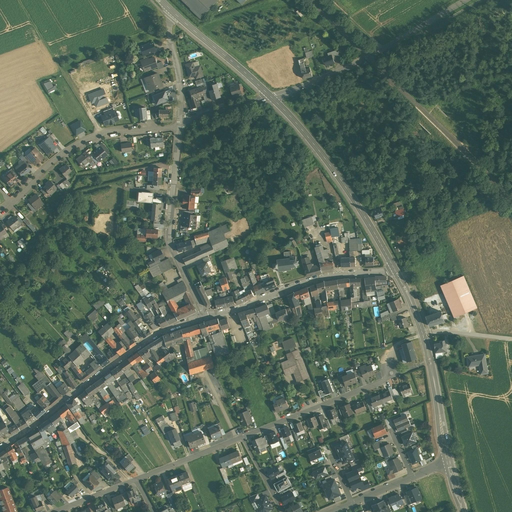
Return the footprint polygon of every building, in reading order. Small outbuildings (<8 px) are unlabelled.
[(218,1),(217,0),(180,0),(201,19),(218,1)] [(152,43),(141,47),(142,51),(142,53),(142,54),(144,55),(146,54),(148,53),(148,54),(153,52),(155,51),(155,49),(152,43)] [(338,52),(331,54),(331,55),(332,55),(334,59),(340,57),(338,52),(339,52),(338,51),(337,50),(338,52)] [(329,56),(323,58),(324,59),(325,64),(326,66),(335,63),(334,59),(332,55),(329,56)] [(149,60),(141,63),(144,72),(157,67),(156,64),(154,58),(149,60)] [(200,66),(194,68),(194,67),(193,68),(192,64),(193,63),(192,62),(185,65),(189,78),(196,76),(196,79),(203,77),(200,66)] [(305,66),(300,67),(304,79),(313,76),(310,68),(308,69),(306,69),(305,66)] [(148,77),(144,78),(147,84),(160,80),(157,73),(148,77)] [(146,92),(149,91),(147,84),(144,78),(141,79),(140,80),(143,85),(145,92),(146,92)] [(160,80),(147,84),(149,91),(153,89),(162,86),(160,80)] [(53,87),(50,81),(43,84),(47,91),(53,87)] [(201,87),(203,93),(205,92),(202,83),(196,85),(197,88),(201,87)] [(237,84),(235,84),(235,85),(235,86),(231,88),(233,96),(241,94),(239,84),(237,84)] [(197,88),(189,91),(192,99),(196,98),(198,97),(204,95),(203,93),(201,87),(197,88)] [(215,89),(210,91),(211,96),(212,100),(221,97),(218,88),(215,89)] [(94,102),(96,107),(108,102),(106,98),(103,99),(102,95),(105,94),(103,89),(88,95),(91,103),(94,102)] [(153,96),(156,104),(162,102),(166,100),(167,100),(164,92),(160,94),(157,95),(153,96)] [(196,98),(192,99),(189,100),(192,108),(196,107),(199,106),(196,98)] [(146,108),(139,108),(139,112),(139,116),(140,120),(147,119),(146,111),(146,108)] [(168,119),(167,108),(162,109),(156,109),(156,110),(154,110),(154,115),(153,115),(154,120),(168,119)] [(105,115),(102,117),(105,125),(109,123),(110,124),(114,123),(113,122),(118,120),(115,112),(105,115)] [(80,121),(74,125),(71,126),(76,135),(85,130),(80,121)] [(162,138),(149,139),(150,148),(163,146),(162,138)] [(49,139),(42,145),(41,144),(40,145),(48,154),(56,147),(52,142),(50,139),(49,139)] [(100,147),(107,155),(109,153),(102,143),(99,145),(100,147)] [(130,143),(120,144),(122,152),(131,151),(131,150),(130,144),(130,143)] [(100,147),(92,153),(94,155),(99,161),(107,155),(100,147)] [(43,158),(35,148),(34,148),(35,149),(27,155),(26,155),(32,162),(34,165),(43,158)] [(85,156),(83,154),(76,160),(82,167),(89,161),(85,156)] [(32,162),(26,155),(24,157),(30,164),(32,162)] [(30,164),(24,157),(21,159),(23,162),(24,164),(25,163),(27,166),(30,164)] [(118,163),(114,158),(109,162),(112,166),(114,164),(116,166),(118,163)] [(15,168),(16,170),(24,164),(23,162),(15,168)] [(27,166),(25,163),(24,164),(16,170),(22,176),(30,170),(27,166)] [(71,171),(66,164),(63,167),(62,167),(59,169),(62,173),(65,177),(70,172),(71,171)] [(161,169),(154,168),(153,177),(161,177),(161,169)] [(14,176),(11,172),(9,173),(4,178),(9,183),(9,185),(10,186),(11,186),(12,185),(17,180),(14,176)] [(70,172),(65,177),(67,179),(68,180),(73,176),(70,172)] [(161,177),(153,177),(152,185),(158,185),(160,185),(161,177)] [(48,181),(45,184),(45,186),(43,188),(47,192),(44,194),(46,196),(48,196),(56,189),(56,188),(50,181),(48,181)] [(137,202),(152,203),(153,199),(153,193),(138,192),(137,202)] [(36,194),(28,200),(31,203),(36,209),(43,204),(36,194)] [(162,204),(152,203),(152,212),(161,213),(162,204)] [(380,208),(373,211),(376,218),(383,216),(380,208)] [(161,213),(152,212),(151,221),(154,221),(160,221),(161,213)] [(20,224),(14,216),(6,222),(12,230),(20,224)] [(312,217),(301,220),(305,227),(315,224),(312,217)] [(227,224),(208,233),(209,237),(210,241),(225,235),(224,233),(230,230),(227,224)] [(331,232),(331,237),(339,236),(337,227),(330,229),(331,232)] [(158,230),(146,230),(146,236),(146,238),(151,238),(151,241),(154,241),(154,238),(157,238),(158,230)] [(225,235),(210,241),(211,243),(212,246),(215,252),(229,246),(227,240),(225,235)] [(235,236),(227,240),(229,246),(238,242),(235,236)] [(21,238),(17,241),(22,248),(26,245),(21,238)] [(190,241),(177,245),(179,252),(192,248),(190,241)] [(181,256),(183,259),(212,246),(211,243),(181,256)] [(332,255),(329,256),(327,249),(323,250),(322,245),(315,247),(320,264),(320,265),(321,271),(334,269),(332,255)] [(183,259),(185,265),(215,252),(212,246),(183,259)] [(163,258),(160,250),(149,255),(151,262),(154,260),(155,262),(158,260),(163,258)] [(285,259),(277,260),(277,263),(278,268),(278,272),(280,272),(280,271),(292,270),(291,267),(293,267),(293,268),(294,268),(294,267),(296,267),(297,268),(297,267),(298,265),(299,265),(299,264),(298,264),(298,262),(299,261),(298,261),(297,261),(296,260),(296,259),(296,256),(292,257),(289,257),(290,258),(285,259)] [(307,258),(302,259),(304,268),(311,266),(311,264),(310,264),(308,257),(307,258)] [(150,268),(148,269),(153,277),(173,267),(169,258),(150,268)] [(224,267),(226,273),(231,271),(235,269),(231,258),(222,262),(224,267)] [(350,258),(341,258),(341,267),(350,267),(350,258)] [(205,263),(198,267),(202,276),(211,271),(208,265),(211,264),(210,261),(205,263)] [(311,266),(304,268),(307,277),(317,274),(316,265),(311,266)] [(252,271),(249,272),(250,275),(254,287),(257,286),(256,284),(256,283),(252,271)] [(250,284),(244,287),(245,288),(244,289),(246,292),(251,290),(254,288),(254,287),(250,275),(247,276),(249,281),(250,284)] [(464,276),(440,286),(454,318),(477,308),(464,276)] [(375,277),(364,279),(365,286),(366,291),(376,290),(376,287),(375,284),(375,281),(375,277)] [(226,278),(219,280),(222,286),(223,291),(230,289),(226,278)] [(274,279),(263,283),(266,291),(277,286),(274,279)] [(345,279),(337,280),(338,288),(338,289),(340,299),(340,301),(344,301),(344,297),(343,287),(346,287),(345,279)] [(356,279),(350,279),(351,297),(351,300),(351,303),(355,302),(355,299),(359,299),(358,297),(357,297),(356,279)] [(337,280),(324,282),(326,290),(338,288),(337,280)] [(161,293),(164,298),(171,294),(186,287),(183,281),(178,284),(168,289),(161,293)] [(324,282),(317,284),(318,292),(322,292),(323,296),(324,301),(327,300),(327,296),(326,293),(326,290),(324,282)] [(254,287),(254,288),(257,295),(266,291),(263,283),(257,286),(254,287)] [(158,287),(161,293),(168,289),(165,284),(163,285),(158,287)] [(205,291),(202,284),(196,287),(206,307),(211,305),(210,302),(205,291)] [(316,284),(310,287),(312,296),(315,296),(318,295),(318,292),(316,284)] [(138,292),(142,298),(150,293),(146,287),(138,292)] [(186,287),(171,294),(174,300),(184,295),(189,293),(186,287)] [(307,288),(299,291),(301,297),(302,299),(310,296),(307,288)] [(205,291),(210,302),(213,300),(211,296),(214,295),(211,289),(205,291)] [(242,290),(241,290),(239,291),(238,290),(233,293),(237,304),(247,300),(244,293),(246,292),(244,289),(242,290)] [(246,292),(244,293),(247,300),(254,296),(251,290),(246,292)] [(299,291),(287,296),(292,308),(295,306),(297,314),(297,315),(301,314),(301,311),(300,306),(299,306),(299,305),(296,298),(301,297),(299,291)] [(189,293),(184,295),(189,306),(192,304),(194,304),(189,293)] [(171,294),(164,298),(165,300),(167,303),(168,304),(173,301),(174,300),(171,294)] [(98,306),(99,308),(107,301),(104,296),(93,306),(95,308),(98,306)] [(156,303),(151,296),(144,301),(147,306),(148,307),(150,306),(154,304),(156,303)] [(227,298),(224,299),(227,307),(235,305),(232,297),(227,298)] [(121,306),(125,304),(121,298),(117,300),(121,306)] [(140,308),(143,312),(145,311),(143,308),(147,306),(144,301),(143,299),(140,301),(141,302),(138,304),(140,308)] [(224,299),(215,301),(217,309),(227,307),(224,299)] [(398,299),(390,303),(394,312),(402,308),(398,299)] [(344,301),(340,301),(341,308),(342,311),(352,309),(352,308),(351,303),(351,300),(344,301)] [(173,301),(168,304),(173,313),(178,311),(173,301)] [(333,302),(327,303),(328,306),(329,310),(341,308),(340,301),(339,301),(333,302)] [(164,317),(161,312),(160,311),(159,308),(157,304),(156,303),(154,304),(156,308),(155,309),(155,310),(159,316),(161,318),(156,320),(161,328),(167,324),(168,324),(164,317)] [(189,306),(181,310),(185,317),(196,312),(192,304),(189,306)] [(267,304),(255,309),(257,315),(258,317),(270,313),(267,304)] [(99,308),(98,306),(95,308),(96,309),(98,312),(107,323),(108,324),(111,322),(99,308)] [(328,306),(325,306),(321,307),(323,315),(329,314),(329,310),(328,306)] [(316,318),(323,316),(323,315),(321,307),(317,308),(314,308),(316,318)] [(138,309),(143,316),(147,314),(145,311),(143,312),(140,308),(138,309)] [(96,309),(87,317),(92,323),(94,321),(98,319),(95,315),(98,312),(96,309)] [(255,309),(249,310),(245,311),(248,318),(253,317),(257,315),(255,309)] [(286,309),(281,310),(281,309),(279,310),(280,311),(276,313),(279,321),(282,320),(283,322),(284,321),(285,322),(286,322),(286,320),(287,320),(286,318),(289,317),(286,310),(286,309)] [(135,316),(130,310),(125,313),(131,321),(136,318),(135,316)] [(178,311),(173,313),(177,320),(185,317),(181,310),(178,311)] [(248,318),(245,311),(239,314),(244,328),(250,326),(248,318)] [(382,322),(391,318),(389,315),(387,311),(380,314),(382,322)] [(441,312),(426,317),(429,326),(444,322),(441,312)] [(166,316),(164,317),(168,324),(177,320),(173,313),(166,316)] [(271,315),(272,319),(273,319),(273,320),(274,323),(279,321),(276,313),(271,315)] [(152,315),(145,319),(149,325),(153,324),(155,322),(152,315)] [(258,317),(257,315),(253,317),(255,322),(257,321),(261,334),(264,333),(263,331),(262,328),(261,325),(261,324),(258,317)] [(221,328),(222,331),(230,328),(227,318),(219,321),(221,328)] [(399,320),(398,320),(398,321),(399,324),(400,328),(401,328),(408,326),(405,318),(399,320)] [(218,319),(204,323),(207,332),(212,331),(215,330),(221,328),(219,321),(218,319)] [(137,320),(133,323),(139,331),(143,328),(140,323),(137,320)] [(92,323),(97,332),(100,329),(94,321),(92,323)] [(107,323),(103,326),(110,334),(114,331),(112,329),(108,324),(107,323)] [(122,333),(125,331),(121,325),(120,323),(116,326),(122,333)] [(207,332),(204,323),(200,324),(202,332),(204,336),(208,335),(207,332)] [(200,324),(192,326),(195,334),(200,333),(202,332),(200,324)] [(100,329),(97,332),(105,339),(108,336),(110,334),(103,326),(100,329)] [(122,333),(116,326),(112,329),(114,331),(121,340),(122,340),(125,337),(122,333)] [(195,334),(192,326),(181,330),(183,341),(189,339),(189,336),(195,334)] [(132,329),(131,327),(130,328),(129,327),(128,327),(126,328),(126,329),(127,330),(125,331),(132,339),(137,335),(132,329)] [(145,331),(143,328),(139,331),(143,338),(151,333),(148,329),(145,331)] [(64,333),(69,339),(73,334),(68,329),(64,333)] [(181,330),(165,335),(167,343),(168,343),(168,344),(169,344),(173,343),(173,344),(183,342),(183,341),(181,330)] [(227,348),(222,332),(213,335),(212,335),(215,344),(218,351),(225,348),(227,348)] [(86,334),(79,340),(82,343),(83,344),(87,340),(90,338),(86,334)] [(165,335),(162,337),(164,343),(165,346),(173,344),(173,343),(169,344),(168,344),(168,343),(167,343),(165,335)] [(116,345),(108,336),(105,339),(106,341),(113,348),(116,345)] [(129,342),(125,337),(122,340),(129,349),(135,344),(132,340),(129,342)] [(162,337),(153,342),(157,347),(160,345),(160,346),(163,345),(162,344),(164,343),(162,337)] [(298,350),(295,351),(293,347),(296,346),(293,338),(283,342),(286,350),(290,348),(291,352),(287,354),(290,360),(281,363),(286,375),(294,372),(297,382),(308,378),(298,350)] [(186,358),(193,356),(189,339),(183,341),(183,342),(186,358)] [(116,345),(113,348),(115,351),(119,355),(119,356),(129,349),(122,340),(121,340),(116,345)] [(411,341),(402,344),(403,348),(399,350),(403,363),(416,359),(411,341)] [(445,341),(434,342),(435,352),(442,351),(444,351),(446,351),(445,341)] [(153,342),(145,347),(150,355),(155,352),(153,349),(157,347),(153,342)] [(75,349),(83,357),(84,359),(90,353),(86,348),(83,344),(82,343),(75,349)] [(96,346),(94,343),(92,345),(97,352),(100,349),(96,346)] [(64,345),(61,348),(68,356),(72,353),(64,345)] [(145,347),(137,352),(144,360),(146,358),(150,355),(145,347)] [(218,351),(214,352),(216,358),(227,354),(225,348),(218,351)] [(72,353),(68,356),(76,365),(77,366),(84,359),(83,357),(75,349),(72,353)] [(105,356),(100,349),(97,352),(102,358),(105,356)] [(115,351),(106,357),(110,361),(110,362),(119,355),(115,351)] [(144,360),(137,352),(132,356),(137,362),(139,360),(142,364),(144,363),(145,362),(144,360)] [(160,354),(157,356),(158,357),(154,360),(158,364),(158,365),(164,360),(160,354)] [(479,356),(468,357),(469,366),(480,365),(482,375),(489,374),(486,361),(486,362),(484,354),(479,355),(479,356)] [(68,356),(60,362),(65,369),(69,366),(72,368),(76,365),(75,365),(76,365),(68,356)] [(105,356),(102,358),(97,362),(102,367),(110,361),(106,357),(105,356)] [(137,362),(132,356),(127,360),(132,365),(134,368),(139,365),(137,362)] [(187,364),(195,362),(193,356),(186,358),(187,364)] [(214,367),(210,357),(204,359),(195,362),(187,364),(189,374),(209,368),(214,367)] [(97,362),(95,359),(90,363),(92,367),(96,371),(102,367),(97,362)] [(127,360),(119,366),(123,372),(127,368),(132,365),(127,360)] [(154,367),(152,369),(154,372),(155,373),(161,368),(158,365),(158,364),(154,367)] [(371,365),(367,367),(366,365),(360,368),(360,369),(363,375),(364,379),(365,378),(369,376),(369,377),(369,376),(375,374),(373,371),(376,370),(374,364),(371,366),(371,365)] [(79,369),(76,365),(72,368),(79,378),(84,374),(82,372),(79,369)] [(65,369),(63,366),(56,370),(60,375),(63,372),(64,373),(67,371),(65,369)] [(119,366),(111,372),(116,380),(119,378),(119,377),(124,373),(123,372),(119,366)] [(135,379),(127,368),(123,372),(124,373),(127,377),(129,381),(130,382),(134,380),(135,379)] [(143,368),(142,369),(138,371),(143,379),(146,376),(148,375),(147,373),(143,368)] [(35,376),(38,381),(45,376),(41,371),(37,374),(35,376)] [(84,374),(79,378),(83,382),(90,376),(86,372),(84,373),(84,374)] [(111,372),(102,378),(107,385),(108,386),(111,383),(109,381),(115,378),(111,372)] [(154,372),(149,375),(150,377),(155,383),(156,382),(153,379),(158,376),(155,373),(154,372)] [(343,377),(342,377),(344,382),(346,386),(358,381),(356,377),(354,373),(343,377)] [(50,383),(45,376),(38,381),(32,386),(37,393),(39,392),(46,386),(50,383)] [(68,378),(66,379),(73,389),(77,386),(72,380),(73,379),(70,376),(68,378)] [(127,377),(118,383),(121,387),(124,384),(127,382),(129,381),(127,377)] [(322,391),(324,396),(330,394),(330,393),(333,392),(328,379),(321,382),(325,390),(322,391)] [(104,387),(99,380),(93,384),(98,391),(102,388),(104,387)] [(25,396),(30,392),(22,382),(17,386),(25,396)] [(62,398),(50,383),(46,386),(55,397),(52,400),(52,401),(54,404),(57,401),(62,398)] [(70,390),(64,383),(57,388),(62,396),(70,390)] [(118,394),(111,383),(108,386),(114,396),(118,394)] [(93,384),(85,390),(86,391),(89,397),(91,395),(98,391),(93,384)] [(410,384),(402,387),(402,385),(400,386),(403,394),(412,390),(410,384)] [(102,388),(98,391),(102,397),(107,395),(102,388)] [(141,398),(135,388),(133,389),(132,390),(132,391),(128,394),(127,395),(127,397),(129,399),(130,400),(135,397),(137,401),(141,398)] [(123,390),(122,389),(120,390),(121,392),(118,394),(114,396),(119,403),(121,401),(127,397),(127,395),(125,393),(123,390)] [(86,391),(79,396),(83,402),(84,401),(90,397),(89,397),(86,391)] [(389,391),(380,394),(383,403),(388,401),(393,399),(392,397),(389,391)] [(17,394),(9,400),(12,404),(16,408),(18,411),(25,406),(19,398),(20,397),(17,394)] [(271,399),(274,405),(277,403),(276,401),(285,398),(283,394),(271,399)] [(380,394),(370,398),(373,407),(383,403),(380,394)] [(99,404),(94,397),(93,398),(93,397),(91,395),(89,397),(90,397),(93,401),(96,406),(99,404)] [(39,399),(37,401),(45,411),(50,407),(51,407),(48,404),(49,403),(42,396),(39,399)] [(83,402),(79,396),(77,398),(81,404),(83,408),(86,406),(83,402)] [(114,396),(110,399),(111,401),(107,404),(110,408),(110,409),(111,411),(112,412),(120,406),(119,403),(114,396)] [(90,397),(84,401),(87,406),(93,401),(90,397)] [(129,399),(127,397),(121,401),(124,405),(130,401),(130,400),(129,399)] [(285,398),(276,401),(277,403),(274,405),(276,412),(288,407),(285,398)] [(74,400),(73,399),(66,404),(70,408),(77,404),(74,400)] [(363,401),(353,405),(356,414),(366,410),(363,401)] [(107,404),(106,403),(103,406),(98,409),(102,414),(108,410),(110,409),(107,404)] [(77,404),(70,408),(73,414),(78,411),(80,409),(78,405),(77,404)] [(349,404),(341,407),(342,409),(345,417),(353,414),(350,406),(349,404)] [(13,412),(9,406),(5,409),(7,413),(9,415),(13,412)] [(39,408),(38,410),(35,406),(30,411),(36,419),(43,413),(39,408)] [(70,412),(66,406),(58,412),(62,418),(64,416),(66,414),(70,412)] [(334,409),(327,411),(331,419),(338,417),(334,409)] [(30,411),(29,410),(21,415),(22,417),(24,419),(28,425),(36,419),(30,411)] [(13,412),(9,415),(13,421),(16,419),(17,420),(19,419),(19,418),(14,411),(13,412)] [(78,411),(73,414),(77,420),(82,417),(78,411)] [(248,413),(247,411),(239,414),(240,417),(241,417),(242,420),(241,420),(241,421),(242,421),(244,426),(252,423),(248,413)] [(58,412),(49,419),(54,426),(59,422),(62,419),(62,418),(58,412)] [(70,412),(66,414),(68,418),(70,421),(74,418),(70,412)] [(172,422),(178,420),(176,414),(175,412),(170,414),(172,422)] [(82,417),(77,420),(81,425),(90,419),(88,416),(87,414),(82,417)] [(323,415),(321,416),(321,415),(320,414),(317,415),(317,417),(316,418),(318,425),(320,429),(327,426),(325,421),(323,415)] [(401,417),(394,420),(396,426),(409,420),(406,415),(406,414),(401,417)] [(155,420),(159,427),(165,423),(161,416),(155,420)] [(315,416),(307,419),(310,428),(318,425),(316,418),(315,416)] [(24,419),(20,422),(19,419),(17,420),(16,419),(13,421),(16,425),(20,430),(28,425),(24,419)] [(49,419),(43,423),(40,425),(43,430),(44,430),(44,431),(47,429),(49,433),(56,429),(54,426),(49,419)] [(62,419),(59,422),(62,427),(63,430),(67,428),(66,425),(62,419)] [(3,420),(2,420),(0,421),(0,432),(2,435),(6,433),(7,433),(10,432),(8,429),(5,424),(3,420)] [(409,420),(396,426),(398,431),(406,428),(411,426),(409,420)] [(69,427),(67,428),(70,432),(80,426),(77,422),(73,424),(69,427)] [(300,422),(293,425),(295,429),(297,433),(303,430),(300,422)] [(168,432),(170,431),(167,423),(165,423),(159,427),(163,433),(168,432)] [(217,424),(207,428),(212,439),(222,435),(219,430),(218,426),(218,427),(217,424)] [(383,424),(370,430),(373,438),(386,432),(383,424)] [(13,426),(8,429),(10,432),(12,435),(20,430),(16,425),(13,426)] [(43,430),(40,425),(38,427),(39,431),(45,442),(47,446),(51,443),(50,442),(53,440),(51,436),(48,437),(44,431),(44,430),(43,430)] [(288,427),(281,430),(283,437),(286,444),(291,442),(289,437),(288,437),(287,436),(291,435),(288,427)] [(63,430),(70,444),(72,442),(74,441),(74,440),(72,437),(71,434),(70,432),(67,428),(63,430)] [(170,431),(168,432),(172,442),(179,439),(175,429),(170,431)] [(70,444),(63,430),(58,433),(60,438),(62,444),(63,447),(70,444)] [(45,442),(39,431),(27,438),(30,442),(30,443),(33,448),(41,444),(45,442)] [(193,435),(197,445),(205,442),(201,432),(193,435)] [(274,432),(267,435),(269,440),(270,444),(278,441),(274,432)] [(403,437),(402,437),(406,446),(415,442),(411,433),(403,437)] [(193,435),(186,438),(187,440),(189,447),(190,448),(197,445),(193,435)] [(342,444),(347,442),(348,442),(346,439),(349,438),(348,435),(339,438),(342,444)] [(26,436),(17,442),(20,448),(23,446),(30,443),(30,442),(27,438),(26,436)] [(261,437),(257,439),(256,441),(253,443),(255,448),(256,448),(257,450),(256,450),(257,452),(259,453),(260,452),(261,450),(266,448),(265,447),(262,439),(261,437)] [(380,440),(372,444),(375,450),(381,448),(381,447),(383,446),(380,440)] [(336,447),(339,455),(350,450),(347,442),(342,444),(336,447)] [(44,449),(41,444),(33,448),(35,452),(36,452),(38,457),(41,461),(44,466),(47,465),(45,463),(50,460),(44,449)] [(76,463),(70,444),(63,447),(64,452),(69,465),(76,463)] [(383,446),(381,447),(381,448),(385,457),(394,453),(389,444),(383,446)] [(413,449),(407,452),(413,464),(421,461),(416,448),(413,449)] [(6,449),(0,453),(0,459),(2,463),(6,461),(4,457),(8,455),(6,449)] [(317,451),(309,454),(311,461),(314,460),(316,463),(326,459),(324,454),(323,455),(320,449),(317,451)] [(354,459),(350,450),(339,455),(343,463),(349,461),(354,459)] [(239,451),(229,454),(233,463),(242,459),(239,451)] [(14,452),(9,455),(11,461),(12,461),(16,458),(17,458),(14,452)] [(38,457),(36,452),(34,453),(28,456),(30,459),(31,461),(38,457)] [(229,454),(220,458),(223,467),(233,463),(229,454)] [(25,457),(22,459),(20,460),(22,466),(28,464),(26,461),(25,458),(25,457)] [(114,465),(107,458),(105,461),(106,462),(111,467),(114,465)] [(131,462),(127,458),(124,461),(125,462),(122,465),(128,471),(134,466),(131,462)] [(395,459),(389,462),(392,467),(388,469),(388,468),(388,469),(387,469),(389,474),(394,472),(402,469),(397,458),(395,459)] [(111,467),(106,462),(102,466),(104,468),(101,471),(101,473),(104,476),(105,476),(109,480),(116,473),(111,467)] [(360,463),(352,466),(354,471),(356,470),(357,472),(363,470),(360,463)] [(275,468),(272,469),(272,468),(267,471),(271,479),(277,476),(280,474),(280,472),(278,469),(278,468),(277,467),(276,467),(275,467),(275,468)] [(320,469),(313,472),(316,478),(320,477),(324,476),(324,475),(328,473),(325,467),(320,469)] [(100,476),(94,470),(90,474),(91,475),(96,481),(100,476)] [(354,471),(348,473),(347,476),(348,478),(348,480),(349,480),(350,482),(360,477),(359,474),(357,473),(357,472),(356,470),(354,471)] [(283,471),(280,472),(280,474),(277,476),(278,479),(285,475),(283,471)] [(186,473),(182,474),(177,475),(181,486),(190,483),(186,473)] [(96,481),(91,475),(88,478),(88,480),(85,483),(91,489),(94,486),(95,484),(96,485),(98,483),(96,481)] [(177,475),(167,480),(171,491),(182,487),(181,486),(177,475)] [(360,477),(350,482),(350,483),(350,484),(351,485),(352,487),(355,488),(360,486),(362,485),(361,483),(361,482),(362,480),(360,477)] [(279,481),(274,484),(278,492),(289,486),(285,478),(279,481)] [(323,484),(326,492),(336,487),(335,485),(336,484),(334,480),(333,480),(327,483),(323,484)] [(367,480),(361,483),(362,485),(360,486),(362,490),(370,487),(367,480)] [(158,483),(154,485),(155,488),(154,488),(153,489),(154,491),(155,492),(156,491),(157,494),(160,495),(165,493),(161,483),(159,484),(158,483)] [(73,484),(67,489),(66,489),(65,490),(65,491),(66,492),(67,492),(71,497),(79,490),(75,486),(73,484)] [(0,500),(2,505),(12,501),(8,487),(0,490),(0,500)] [(337,490),(336,487),(326,492),(329,499),(334,497),(339,495),(341,494),(338,489),(337,490)] [(413,488),(410,489),(410,490),(407,492),(408,494),(411,503),(421,498),(417,487),(413,489),(413,488)] [(132,489),(126,492),(128,496),(128,497),(128,498),(129,498),(131,503),(136,501),(137,504),(140,502),(138,496),(135,497),(135,496),(135,495),(135,494),(134,494),(132,489)] [(62,496),(56,490),(54,492),(60,498),(62,496)] [(54,492),(47,497),(49,499),(53,504),(58,500),(60,498),(54,492)] [(177,504),(173,492),(169,494),(172,502),(173,502),(174,505),(177,504)] [(284,496),(282,498),(285,504),(296,498),(292,492),(284,496)] [(258,494),(249,497),(252,503),(255,502),(255,501),(260,499),(258,494)] [(399,494),(389,498),(392,506),(394,511),(399,509),(398,506),(404,504),(402,500),(401,497),(400,497),(399,494)] [(121,495),(111,498),(113,504),(115,509),(116,509),(115,508),(124,504),(125,505),(123,500),(121,495)] [(265,496),(260,499),(255,501),(255,502),(259,508),(258,509),(259,511),(264,511),(267,511),(269,511),(268,510),(272,508),(270,505),(269,505),(268,503),(269,502),(265,496)] [(16,511),(12,501),(2,505),(3,510),(3,511),(16,511)] [(103,501),(93,504),(95,508),(96,511),(100,511),(104,510),(105,511),(104,511),(109,511),(110,511),(109,509),(108,509),(108,508),(106,509),(103,501)] [(383,501),(378,503),(381,511),(388,511),(386,506),(383,501)] [(41,502),(37,503),(37,502),(33,504),(36,511),(44,508),(41,502)] [(381,511),(378,503),(372,506),(375,511),(381,511)]
